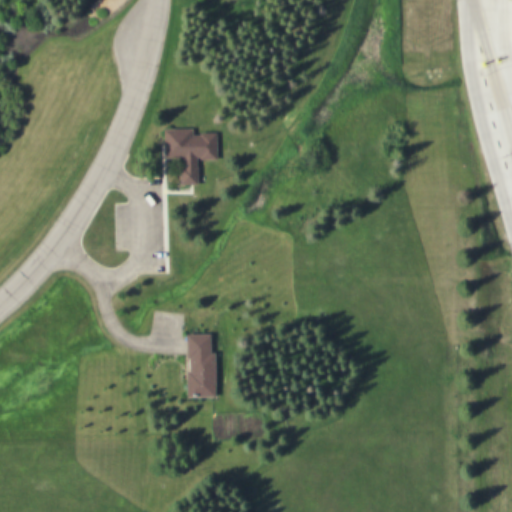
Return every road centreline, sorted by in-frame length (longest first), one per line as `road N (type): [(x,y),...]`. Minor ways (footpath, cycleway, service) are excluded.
road 1 (residential): [(0,296),(46,251),(99,162),(131,91),(152,0)]
road 2 (primary): [(461,0),(511,219)]
road 3 (primary): [(474,0),(511,150)]
